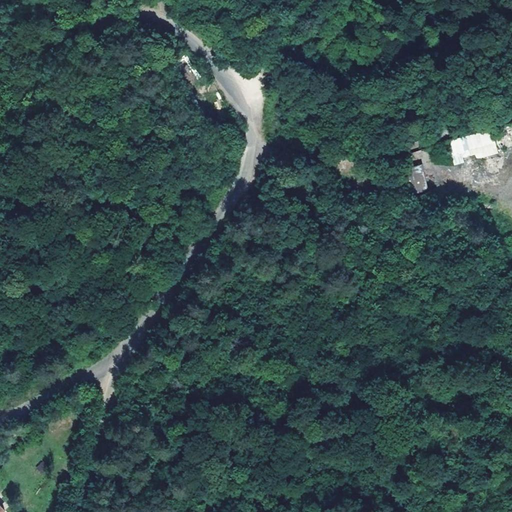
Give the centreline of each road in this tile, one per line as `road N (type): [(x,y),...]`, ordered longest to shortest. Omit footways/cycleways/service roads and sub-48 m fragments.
road 1 (unclassified): [(0,65),(117,16),(147,15),(198,50),(221,80),(244,151),(234,184),(109,362),(0,424)]
road 2 (track): [(244,151),(316,255),(368,309),(444,511)]
road 3 (track): [(244,151),(291,160),(398,146),(511,112)]
road 4 (track): [(368,309),(257,265),(223,277)]
road 5 (track): [(109,362),(84,511)]
